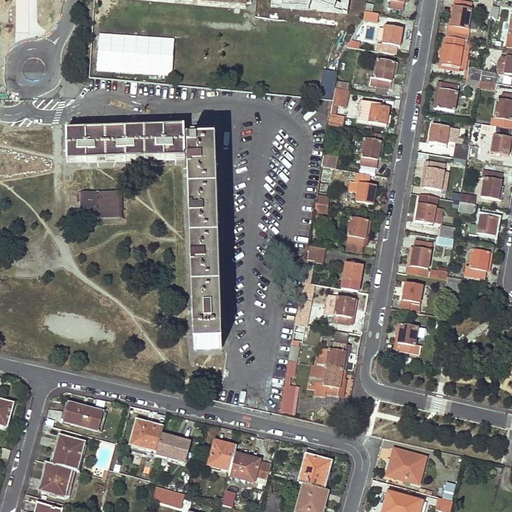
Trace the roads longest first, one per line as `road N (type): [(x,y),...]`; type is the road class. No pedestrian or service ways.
road 1 (residential): [(229,106),(287,126),(298,155),(266,369),(260,378),(241,376),(230,341),(236,114)]
road 2 (residential): [(429,0),(366,371),(372,390),(511,422)]
road 3 (residential): [(45,373),(348,445),(362,466),(349,511)]
road 4 (residential): [(74,0),(25,110),(56,117),(106,102),(166,110),(229,106)]
road 5 (residential): [(45,373),(7,511)]
